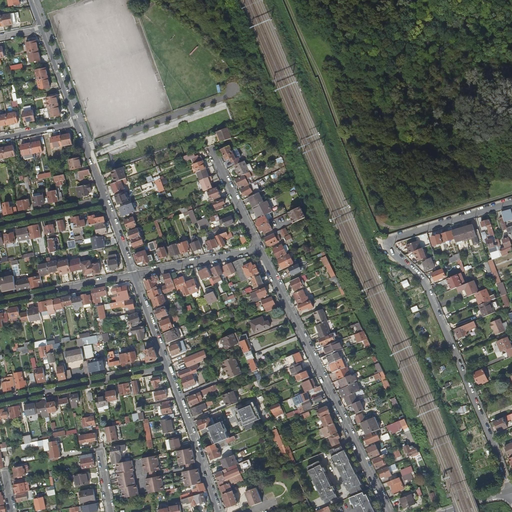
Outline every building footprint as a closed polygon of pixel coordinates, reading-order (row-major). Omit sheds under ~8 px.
[(11,13),(2,15),(4,26),(13,24),(11,13)] [(27,42),(29,52),(39,50),(37,40),(27,42)] [(41,59),(39,50),(29,52),(31,61),(41,59)] [(36,70),(38,79),(48,77),(46,67),(36,70)] [(48,77),(38,79),(40,89),(50,87),(48,77)] [(46,98),(48,108),(59,105),(56,96),(46,98)] [(61,115),(59,105),(48,108),(50,117),(61,115)] [(32,110),(23,112),(25,122),(35,120),(32,110)] [(16,112),(6,114),(8,125),(18,122),(16,112)] [(0,126),(8,125),(6,114),(0,115),(0,126)] [(217,132),(221,143),(227,140),(231,139),(227,128),(217,132)] [(61,136),(63,147),(73,144),(70,134),(61,136)] [(53,149),(63,147),(61,136),(51,138),(53,149)] [(31,143),(33,153),(43,151),(41,141),(31,143)] [(24,155),(33,153),(31,143),(22,145),(24,155)] [(4,147),(6,158),(16,156),(14,145),(4,147)] [(221,149),(224,156),(233,152),(230,146),(221,149)] [(233,152),(224,156),(227,161),(231,160),(234,168),(235,167),(241,165),(239,159),(236,160),(233,152)] [(185,156),(184,157),(185,161),(192,159),(194,164),(203,161),(201,157),(195,159),(193,153),(185,156)] [(79,157),(69,160),(71,170),(81,167),(79,157)] [(194,164),(197,172),(206,169),(203,161),(194,164)] [(235,167),(240,178),(250,174),(245,163),(241,165),(235,167)] [(111,171),(115,182),(121,180),(126,178),(122,167),(111,171)] [(89,169),(77,172),(79,181),(84,180),(83,175),(91,174),(89,169)] [(197,172),(200,181),(209,178),(206,169),(197,172)] [(64,174),(56,176),(58,184),(65,182),(64,174)] [(203,192),(205,191),(211,189),(212,188),(210,184),(209,182),(211,181),(212,181),(210,177),(209,178),(200,181),(203,192)] [(245,185),(246,188),(250,186),(246,177),(237,180),(240,187),(245,185)] [(160,179),(155,181),(160,193),(165,191),(163,185),(160,179)] [(115,182),(111,184),(114,193),(124,189),(121,180),(115,182)] [(291,181),(286,183),(291,193),(296,191),(291,181)] [(154,188),(152,182),(141,186),(143,191),(154,188)] [(90,184),(77,187),(79,196),(89,194),(88,192),(91,191),(90,184)] [(212,190),(207,191),(211,201),(221,197),(217,188),(212,190)] [(251,188),(242,191),(245,198),(250,196),(250,197),(254,195),(251,188)] [(50,203),(59,201),(58,193),(57,190),(48,192),(50,203)] [(128,201),(125,193),(115,196),(119,205),(128,201)] [(36,205),(45,203),(44,197),(43,194),(34,196),(36,205)] [(260,194),(249,199),(254,209),(264,205),(260,194)] [(30,208),(29,198),(18,200),(20,210),(30,208)] [(214,204),(217,211),(224,208),(223,205),(225,204),(224,200),(214,204)] [(3,209),(4,215),(13,213),(12,207),(10,207),(9,202),(4,203),(5,208),(3,209)] [(132,203),(120,208),(123,217),(133,213),(132,208),(134,207),(132,203)] [(264,205),(254,209),(260,219),(267,216),(272,214),(267,203),(264,205)] [(291,214),(296,225),(307,221),(303,210),(291,214)] [(501,211),(503,218),(505,222),(511,219),(511,216),(510,211),(506,212),(505,210),(501,211)] [(232,216),(223,219),(224,221),(226,227),(234,224),(232,216)] [(258,223),(260,228),(270,223),(267,216),(260,219),(259,219),(261,222),(258,223)] [(74,223),(72,224),(73,229),(81,227),(79,217),(73,219),(74,223)] [(134,218),(125,221),(128,229),(137,226),(134,218)] [(162,218),(154,221),(157,230),(160,229),(158,223),(163,221),(162,218)] [(208,218),(199,220),(200,227),(210,225),(208,218)] [(57,222),(60,232),(66,230),(64,220),(57,222)] [(270,223),(260,228),(262,232),(264,231),(265,234),(274,231),(270,223)] [(39,225),(30,227),(32,236),(41,234),(39,225)] [(54,225),(46,227),(47,234),(56,232),(54,225)] [(473,225),(464,228),(468,240),(472,238),(475,247),(478,246),(478,244),(479,244),(478,241),(475,231),(473,225)] [(28,228),(17,230),(19,242),(21,242),(21,240),(29,238),(29,240),(31,239),(30,232),(29,232),(28,228)] [(459,242),(468,240),(464,228),(456,231),(459,242)] [(129,233),(132,240),(141,236),(138,229),(129,233)] [(285,230),(265,239),(269,247),(276,244),(276,245),(281,243),(280,242),(278,243),(276,237),(282,235),(283,238),(288,236),(285,230)] [(310,240),(318,237),(315,231),(308,234),(310,240)] [(14,232),(4,234),(6,244),(16,242),(14,232)] [(446,233),(448,240),(452,239),(454,238),(452,232),(446,233)] [(220,235),(216,237),(221,248),(225,246),(220,235)] [(434,247),(443,244),(442,242),(440,235),(431,238),(434,247)] [(92,238),(94,247),(105,245),(103,236),(96,238),(96,237),(92,238)] [(144,244),(141,236),(132,240),(135,247),(144,244)] [(499,240),(496,241),(499,249),(499,251),(501,251),(503,257),(508,255),(507,252),(511,250),(511,247),(511,246),(511,245),(510,240),(509,236),(504,237),(505,240),(503,240),(506,249),(502,250),(499,240)] [(50,240),(52,253),(58,251),(55,238),(50,240)] [(197,238),(192,240),(193,244),(190,245),(191,249),(192,248),(194,252),(201,250),(197,238)] [(215,240),(206,243),(208,250),(218,247),(215,240)] [(182,254),(191,251),(187,241),(179,244),(182,254)] [(406,245),(409,253),(412,252),(420,249),(418,242),(406,245)] [(172,257),(181,254),(177,245),(176,245),(168,248),(172,257)] [(283,246),(274,250),(278,259),(287,256),(286,255),(284,248),(283,246)] [(164,247),(156,250),(159,259),(167,256),(164,247)] [(420,249),(412,252),(414,258),(416,258),(417,261),(426,258),(422,249),(420,249)] [(135,255),(138,264),(144,262),(145,264),(150,262),(154,261),(152,256),(148,257),(146,251),(135,255)] [(116,256),(108,258),(111,270),(119,269),(116,256)] [(291,266),(287,256),(279,260),(282,269),(291,266)] [(47,259),(48,264),(50,272),(59,271),(57,263),(57,261),(49,262),(48,258),(47,259)] [(232,263),(236,273),(240,280),(241,282),(251,278),(260,275),(262,274),(258,264),(253,266),(252,263),(249,264),(247,258),(241,259),(232,263)] [(435,268),(433,262),(432,258),(423,262),(427,271),(435,268)] [(69,262),(72,272),(84,269),(82,262),(81,259),(69,262)] [(69,260),(57,263),(59,271),(60,275),(72,273),(72,272),(69,262),(69,260)] [(90,261),(82,262),(84,269),(85,274),(92,273),(93,274),(101,273),(99,263),(91,265),(90,261)] [(220,269),(223,274),(224,275),(227,274),(228,276),(236,273),(232,263),(220,269)] [(41,265),(39,265),(40,271),(41,276),(50,274),(50,272),(48,264),(41,265)] [(299,265),(290,269),(293,276),(302,272),(299,265)] [(327,266),(332,278),(336,276),(331,265),(328,266),(327,266)] [(212,269),(215,276),(215,278),(219,276),(223,274),(220,269),(220,267),(212,269)] [(203,271),(206,278),(206,279),(212,277),(208,269),(203,271)] [(444,269),(433,274),(436,281),(447,276),(444,269)] [(29,278),(30,283),(31,288),(40,287),(39,282),(42,282),(41,276),(40,271),(37,271),(38,276),(29,278)] [(461,273),(458,275),(463,285),(466,284),(461,273)] [(162,275),(167,286),(172,284),(169,274),(162,275)] [(264,284),(260,275),(251,278),(255,288),(264,284)] [(458,275),(447,279),(452,290),(463,285),(458,275)] [(0,279),(2,288),(3,291),(17,288),(14,276),(0,279)] [(145,282),(151,300),(152,299),(160,296),(157,290),(155,283),(159,281),(157,276),(153,277),(154,280),(145,282)] [(179,292),(182,291),(188,289),(185,283),(183,278),(174,281),(179,292)] [(301,282),(299,278),(291,282),(295,291),(303,288),(302,286),(305,285),(304,281),(301,282)] [(408,279),(402,282),(405,288),(411,285),(408,279)] [(193,280),(185,283),(188,289),(189,292),(190,295),(198,292),(193,280)] [(475,281),(457,288),(459,293),(462,292),(464,299),(476,294),(479,292),(475,281)] [(167,286),(157,290),(160,296),(163,295),(175,291),(172,284),(167,286)] [(106,287),(91,290),(93,299),(94,299),(100,297),(107,296),(106,287)] [(116,298),(117,303),(130,300),(127,287),(112,290),(113,295),(118,294),(119,297),(116,298)] [(265,288),(257,292),(260,299),(268,296),(265,288)] [(476,294),(480,305),(490,301),(492,301),(487,289),(479,292),(476,294)] [(306,298),(303,290),(294,294),(297,302),(306,298)] [(213,292),(204,296),(208,305),(217,301),(213,292)] [(90,295),(82,296),(82,298),(84,306),(92,304),(90,295)] [(160,296),(152,299),(155,308),(159,306),(159,308),(164,306),(163,305),(166,304),(163,295),(160,296)] [(225,295),(220,297),(223,303),(226,302),(234,299),(233,296),(226,298),(225,295)] [(62,299),(64,308),(74,306),(72,300),(72,297),(62,299)] [(274,305),(271,297),(262,301),(265,309),(274,305)] [(72,300),(74,306),(74,310),(84,308),(84,306),(82,298),(72,300)] [(54,301),(56,310),(56,311),(58,310),(57,307),(62,305),(61,300),(54,301)] [(54,301),(47,302),(50,315),(56,313),(56,311),(56,310),(54,301)] [(133,301),(111,306),(112,310),(122,308),(122,309),(127,308),(127,309),(129,308),(130,311),(135,310),(133,301)] [(479,306),(484,318),(495,313),(494,311),(500,308),(497,302),(492,304),(490,301),(480,305),(479,306)] [(39,304),(40,308),(42,317),(50,315),(47,302),(39,304)] [(175,312),(176,316),(177,316),(183,314),(179,302),(174,304),(176,312),(175,312)] [(311,302),(299,307),(302,314),(311,311),(311,312),(315,311),(311,302)] [(95,308),(98,322),(106,320),(104,312),(103,306),(95,308)] [(165,307),(153,312),(157,320),(168,316),(165,307)] [(19,308),(9,310),(12,324),(14,323),(14,321),(19,320),(18,317),(20,317),(19,308)] [(40,308),(28,311),(28,313),(30,321),(30,322),(42,319),(42,317),(40,308)] [(323,310),(314,313),(319,325),(326,322),(327,321),(323,310)] [(7,313),(0,314),(0,329),(7,329),(5,322),(9,321),(7,313)] [(30,321),(28,313),(21,314),(23,322),(30,321)] [(137,314),(128,317),(131,326),(140,323),(137,314)] [(263,318),(251,323),(255,334),(270,327),(268,322),(265,323),(263,318)] [(169,319),(160,322),(164,332),(173,329),(171,324),(169,319)] [(500,319),(491,323),(491,324),(490,325),(492,328),(493,328),(494,329),(496,336),(505,332),(505,331),(508,330),(509,328),(507,323),(502,324),(500,319)] [(479,320),(455,330),(459,339),(468,335),(466,330),(480,324),(479,320)] [(318,334),(320,339),(330,334),(326,322),(319,325),(316,326),(319,334),(318,334)] [(359,323),(354,325),(358,333),(363,331),(359,323)] [(144,332),(143,327),(131,329),(133,335),(138,334),(139,341),(145,339),(143,333),(144,332)] [(177,329),(165,334),(169,345),(181,339),(177,329)] [(358,333),(355,335),(355,336),(357,343),(363,341),(367,340),(363,331),(358,333)] [(320,339),(319,339),(322,346),(328,344),(328,343),(334,341),(333,337),(336,336),(338,335),(336,332),(330,334),(320,339)] [(236,334),(222,340),(226,349),(230,347),(237,344),(237,343),(234,337),(237,336),(236,334)] [(82,339),(84,346),(98,343),(98,341),(103,340),(102,335),(101,335),(90,337),(86,338),(82,339)] [(507,335),(496,340),(501,352),(511,348),(507,335)] [(334,341),(328,343),(328,344),(329,345),(338,341),(336,336),(333,337),(334,341)] [(46,337),(47,341),(48,346),(49,346),(53,345),(56,344),(55,343),(50,344),(48,337),(46,337)] [(322,346),(319,339),(318,339),(322,348),(324,347),(329,345),(328,344),(322,346)] [(247,340),(240,343),(241,346),(245,353),(247,359),(253,356),(254,356),(247,340)] [(35,343),(36,349),(39,348),(45,346),(48,346),(47,341),(35,343)] [(324,347),(327,356),(339,351),(343,349),(340,341),(338,341),(329,345),(324,347)] [(143,344),(137,345),(140,360),(145,359),(146,363),(155,362),(158,359),(154,349),(145,351),(143,344)] [(178,345),(170,348),(173,357),(182,354),(178,345)] [(45,346),(39,348),(41,357),(47,356),(46,351),(45,346)] [(83,348),(65,351),(67,363),(86,359),(83,348)] [(50,350),(46,351),(47,356),(49,364),(52,363),(53,364),(56,364),(53,354),(51,355),(50,350)] [(132,351),(128,352),(131,363),(135,363),(134,361),(137,360),(135,352),(132,352),(132,351)] [(184,359),(188,368),(208,360),(204,351),(184,359)] [(327,356),(331,364),(342,359),(339,351),(327,356)] [(119,356),(119,355),(114,356),(113,352),(110,353),(110,355),(108,355),(110,368),(114,367),(116,366),(120,365),(119,360),(120,360),(119,356)] [(122,355),(119,356),(120,360),(122,371),(126,370),(124,363),(126,362),(126,364),(131,363),(128,352),(123,353),(123,354),(122,354),(122,355)] [(295,359),(292,360),(295,365),(303,362),(299,353),(294,355),(295,359)] [(229,379),(243,373),(235,356),(222,362),(229,379)] [(247,359),(252,371),(253,373),(259,370),(258,369),(257,369),(253,360),(255,359),(253,356),(247,359)] [(331,364),(329,364),(332,373),(335,372),(345,368),(342,359),(331,364)] [(87,361),(88,365),(90,373),(105,370),(103,362),(91,364),(90,361),(87,361)] [(301,363),(290,368),(294,377),(296,376),(305,372),(301,363)] [(58,372),(60,381),(66,379),(64,366),(57,367),(57,368),(58,372)] [(180,374),(182,380),(196,374),(197,373),(196,371),(198,370),(196,367),(180,374)] [(335,372),(339,381),(339,380),(348,377),(350,376),(346,367),(345,368),(335,372)] [(38,383),(46,381),(43,369),(36,370),(38,383)] [(489,382),(484,371),(484,370),(474,373),(478,383),(482,382),(483,384),(489,382)] [(296,376),(299,382),(310,378),(307,371),(305,372),(296,376)] [(22,372),(14,374),(17,389),(25,388),(25,386),(27,385),(26,381),(24,382),(22,372)] [(196,374),(182,380),(186,389),(197,385),(194,378),(197,377),(196,374)] [(348,377),(339,380),(342,389),(355,384),(356,383),(355,381),(358,380),(356,375),(348,378),(348,377)] [(160,377),(152,379),(153,384),(154,384),(155,389),(159,388),(158,383),(161,382),(160,377)] [(11,387),(15,386),(13,378),(5,379),(6,383),(3,384),(4,392),(12,390),(11,387)] [(131,380),(134,396),(140,395),(137,379),(131,380)] [(313,379),(303,383),(305,387),(307,386),(308,387),(310,386),(311,389),(316,387),(313,379)] [(386,381),(382,382),(386,391),(390,389),(386,381)] [(278,389),(288,385),(287,382),(277,386),(276,384),(270,387),(272,390),(270,391),(271,394),(273,393),(273,394),(279,392),(278,389)] [(128,384),(118,386),(121,397),(130,395),(128,384)] [(356,387),(355,384),(342,389),(339,390),(342,397),(348,395),(346,390),(356,387)] [(219,390),(217,385),(201,392),(203,397),(213,392),(212,390),(215,390),(215,391),(219,390)] [(165,391),(154,393),(156,402),(165,400),(165,398),(166,398),(165,391)] [(106,393),(107,397),(108,402),(117,400),(115,392),(106,393)] [(299,396),(302,404),(310,401),(307,395),(310,394),(309,392),(307,392),(299,396)] [(220,398),(225,409),(232,406),(235,405),(230,393),(220,398)] [(200,394),(189,399),(192,407),(199,404),(198,401),(202,399),(200,394)] [(262,394),(235,405),(239,414),(241,413),(241,412),(265,402),(264,399),(263,395),(262,394)] [(353,394),(345,398),(348,406),(353,404),(357,403),(354,396),(353,394)] [(72,404),(71,404),(72,410),(76,410),(75,407),(78,406),(77,403),(80,403),(78,395),(71,396),(72,404)] [(104,410),(109,409),(108,402),(107,397),(96,399),(98,410),(103,409),(104,410)] [(39,414),(48,412),(47,405),(46,401),(42,402),(42,403),(37,405),(39,414)] [(353,404),(357,414),(364,411),(361,403),(361,401),(357,403),(353,404)] [(168,402),(156,404),(157,410),(159,416),(172,413),(170,403),(168,403),(168,402)] [(303,405),(303,406),(305,411),(312,408),(311,406),(312,406),(310,402),(303,405)] [(47,405),(48,412),(49,414),(57,412),(55,403),(47,405)] [(34,404),(25,406),(27,417),(36,415),(34,404)] [(274,414),(283,410),(280,404),(272,407),(271,408),(274,414)] [(458,407),(460,414),(470,412),(468,404),(458,407)] [(192,410),(195,418),(203,415),(200,409),(199,406),(192,410)] [(20,407),(9,409),(11,419),(22,417),(20,407)] [(312,420),(313,422),(322,418),(331,415),(328,407),(317,412),(319,417),(312,420)] [(0,426),(1,426),(0,420),(9,419),(7,412),(5,413),(4,410),(0,411),(0,426)] [(322,418),(326,428),(334,425),(332,420),(333,419),(331,414),(331,415),(322,418)] [(256,415),(244,420),(248,430),(260,425),(256,415)] [(355,418),(358,425),(361,424),(366,422),(363,415),(355,418)] [(193,422),(197,432),(207,428),(212,426),(208,416),(193,422)] [(94,417),(82,420),(83,429),(84,429),(84,431),(87,431),(87,432),(93,431),(92,427),(95,426),(94,417)] [(366,422),(361,424),(366,436),(379,430),(375,418),(366,422)] [(507,428),(503,418),(494,422),(498,431),(507,428)] [(161,421),(160,421),(163,434),(173,432),(170,419),(161,421)] [(405,420),(386,428),(388,432),(391,431),(392,434),(399,432),(398,430),(403,428),(407,426),(405,420)] [(223,421),(212,426),(207,428),(209,434),(210,434),(211,438),(211,439),(213,445),(215,444),(217,443),(218,443),(226,439),(228,439),(226,433),(226,432),(227,431),(223,421)] [(326,428),(323,429),(327,439),(338,434),(334,425),(326,428)] [(117,440),(114,427),(113,427),(105,429),(108,444),(117,442),(117,440)] [(410,432),(406,433),(411,444),(415,443),(410,432)] [(331,440),(335,449),(335,450),(342,447),(339,439),(341,438),(339,434),(338,434),(327,439),(326,439),(326,441),(331,440)] [(371,434),(364,437),(367,445),(379,440),(377,436),(372,438),(371,434)] [(81,445),(97,442),(96,435),(79,438),(81,445)] [(23,437),(25,445),(32,444),(31,436),(23,437)] [(169,440),(171,450),(180,448),(178,438),(169,440)] [(226,439),(218,443),(220,448),(224,447),(223,445),(228,443),(226,439)] [(48,452),(50,452),(48,441),(43,442),(39,442),(32,444),(25,445),(22,446),(23,451),(32,449),(32,452),(43,450),(42,448),(44,447),(45,451),(47,451),(48,452)] [(57,442),(50,444),(53,460),(61,458),(59,446),(58,446),(57,442)] [(207,447),(209,453),(217,449),(216,446),(215,444),(213,445),(208,446),(207,447)] [(409,445),(406,446),(410,456),(418,453),(416,449),(414,450),(413,447),(410,448),(409,445)] [(112,461),(113,466),(117,465),(123,463),(122,459),(120,452),(126,451),(124,446),(119,447),(111,449),(113,458),(113,461),(112,461)] [(343,446),(342,447),(335,450),(335,449),(330,451),(333,456),(332,457),(336,463),(334,464),(336,468),(338,467),(345,482),(343,482),(346,487),(347,486),(350,491),(353,497),(364,493),(364,492),(361,486),(363,485),(358,474),(357,474),(351,462),(352,462),(346,450),(345,450),(343,446)] [(376,446),(368,449),(371,458),(380,455),(376,446)] [(0,469),(5,469),(2,453),(11,451),(11,448),(3,450),(0,450),(0,469)] [(191,449),(176,452),(179,467),(185,465),(191,464),(194,463),(191,449)] [(221,456),(219,449),(217,449),(209,453),(212,460),(221,456)] [(398,449),(388,454),(389,456),(390,460),(396,457),(396,458),(401,457),(398,449)] [(288,455),(293,466),(296,465),(292,453),(291,453),(288,455)] [(92,459),(91,455),(81,457),(82,461),(81,461),(82,467),(80,467),(81,471),(94,468),(93,459),(92,459)] [(151,457),(141,459),(144,474),(149,473),(155,472),(159,471),(156,456),(151,457)] [(232,456),(222,460),(225,470),(236,466),(232,456)] [(385,466),(383,458),(382,457),(374,460),(377,469),(385,466)] [(123,463),(117,465),(119,474),(118,475),(121,489),(122,489),(124,499),(139,496),(136,486),(135,486),(132,472),(133,472),(131,462),(126,463),(123,463)] [(320,462),(308,468),(310,471),(309,471),(313,479),(320,494),(324,501),(325,501),(326,504),(338,498),(336,495),(337,495),(335,491),(337,490),(334,486),(333,487),(326,473),(327,472),(325,467),(324,468),(322,465),(320,462)] [(225,470),(216,474),(219,482),(230,477),(230,479),(241,474),(245,472),(245,471),(240,472),(239,468),(237,465),(236,466),(225,470)] [(392,477),(389,470),(388,467),(379,471),(382,479),(386,477),(386,479),(392,477)] [(24,468),(15,469),(16,478),(27,476),(25,470),(24,471),(24,468)] [(187,472),(182,473),(185,487),(197,485),(201,484),(198,469),(193,470),(187,472)] [(219,483),(223,495),(232,491),(230,486),(243,480),(241,474),(230,479),(219,483)] [(88,475),(75,477),(77,487),(90,485),(88,475)] [(145,480),(148,494),(153,493),(163,491),(160,477),(156,478),(150,479),(145,480)] [(399,478),(388,482),(390,486),(391,486),(393,490),(391,490),(393,494),(394,493),(401,491),(404,489),(399,478)] [(193,492),(181,497),(182,501),(188,498),(194,496),(203,493),(206,492),(203,483),(201,484),(197,485),(198,488),(192,490),(193,492)] [(15,486),(14,486),(15,491),(16,491),(17,495),(18,494),(26,493),(25,489),(24,489),(23,484),(15,486)] [(55,487),(53,488),(47,489),(49,497),(57,496),(56,494),(55,487)] [(245,493),(251,506),(262,502),(257,488),(245,493)] [(223,495),(227,508),(239,503),(239,501),(236,502),(234,495),(237,493),(236,490),(232,491),(223,495)] [(94,491),(80,494),(82,504),(96,502),(94,491)] [(17,496),(18,503),(32,501),(30,492),(26,493),(18,494),(18,496),(17,496)] [(194,496),(199,505),(208,503),(203,493),(194,496)] [(365,496),(364,493),(353,497),(350,498),(351,501),(349,501),(351,506),(354,505),(355,508),(356,511),(376,511),(377,511),(375,507),(374,508),(371,503),(373,502),(370,498),(369,498),(367,495),(365,496)] [(415,493),(402,499),(404,504),(403,505),(404,508),(416,504),(414,499),(417,498),(415,493)] [(188,498),(191,505),(194,504),(195,506),(199,505),(194,496),(188,498)] [(44,498),(36,500),(38,511),(46,509),(44,498)] [(84,511),(89,511),(100,511),(99,503),(84,504),(84,511)] [(169,508),(169,509),(169,511),(181,511),(179,503),(174,504),(175,507),(169,508)]
